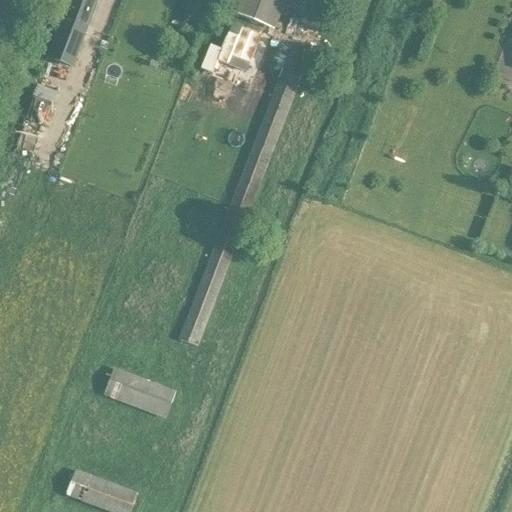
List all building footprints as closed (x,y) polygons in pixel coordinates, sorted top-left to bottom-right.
[(0,0),(0,63),(1,64),(24,5),(10,0),(0,0)] [(72,0),(50,59),(73,68),(98,0),(72,0)] [(273,29),(284,0),(237,0),(232,13),(273,29)] [(210,46),(200,68),(212,73),(217,61),(246,72),(261,36),(232,24),(229,34),(228,33),(221,50),(210,46)] [(323,54),(292,42),(177,339),(197,347),(302,77),(313,81),(323,54)] [(113,369),(103,396),(165,420),(175,392),(113,369)] [(75,470),(65,496),(107,511),(130,511),(137,495),(75,470)]
